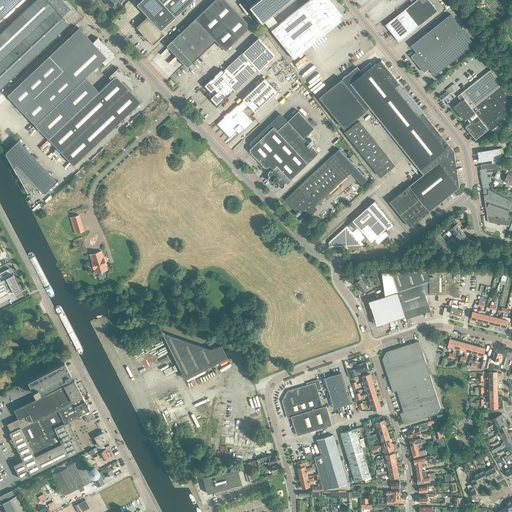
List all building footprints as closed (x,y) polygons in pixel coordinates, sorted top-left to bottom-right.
[(0,0),(0,16),(17,0),(0,0)] [(61,0),(60,0),(35,0),(0,33),(0,88),(69,24),(62,18),(70,10),(64,4),(64,3),(63,0),(61,0)] [(140,0),(136,4),(147,16),(136,27),(142,33),(154,23),(160,30),(192,0),(140,0)] [(225,50),(247,30),(247,22),(225,0),(214,0),(169,43),(187,62),(184,64),(187,67),(192,63),(216,40),(225,50)] [(261,0),(253,7),(264,21),(289,0),(261,0)] [(340,15),(327,0),(308,0),(271,31),(294,59),(336,25),(335,24),(339,20),(340,15)] [(344,0),(341,0),(347,8),(350,7),(344,0)] [(399,43),(427,20),(438,12),(428,0),(417,0),(386,25),(399,43)] [(435,75),(474,44),(451,14),(411,45),(417,52),(412,56),(425,72),(430,68),(435,75)] [(164,34),(160,30),(154,23),(142,33),(143,34),(142,34),(144,36),(143,36),(146,38),(146,37),(153,44),(164,34)] [(93,42),(79,28),(20,83),(48,113),(102,62),(105,64),(114,55),(98,38),(93,42)] [(259,69),(274,55),(258,37),(241,52),(242,53),(230,65),(228,63),(221,69),(214,76),(214,77),(212,79),(211,78),(204,85),(213,95),(210,98),(213,101),(217,105),(221,101),(224,98),(223,98),(226,96),(233,90),(258,67),(259,69)] [(216,50),(207,55),(209,58),(207,60),(210,65),(221,58),(216,50)] [(406,60),(411,67),(415,63),(409,57),(406,60)] [(454,151),(381,60),(377,64),(376,63),(363,73),(358,67),(321,96),(346,127),(370,108),(385,126),(401,145),(424,174),(390,201),(403,218),(410,227),(459,187),(454,151)] [(111,80),(105,86),(98,92),(85,78),(48,113),(35,125),(74,165),(141,102),(130,91),(136,86),(118,68),(109,77),(111,80)] [(490,132),(510,116),(506,111),(511,106),(511,92),(493,68),(458,96),(462,101),(454,107),(464,120),(467,118),(468,119),(470,122),(470,121),(471,122),(466,126),(476,139),(488,129),(490,132)] [(277,92),(264,78),(243,99),(245,101),(239,107),(238,106),(228,115),(227,114),(224,117),(225,118),(218,124),(229,136),(234,131),(237,134),(251,120),(242,110),(248,105),(255,112),(277,92)] [(299,105),(298,106),(308,117),(310,116),(299,105)] [(272,106),(264,115),(267,117),(275,108),(272,106)] [(409,179),(418,172),(373,113),(369,110),(361,115),(394,160),(391,163),(392,165),(391,166),(387,161),(384,158),(383,160),(380,162),(381,163),(378,165),(380,167),(377,169),(379,171),(377,174),(379,176),(387,170),(388,172),(399,180),(399,181),(402,182),(401,183),(408,178),(409,179)] [(314,127),(299,111),(288,121),(280,114),(252,141),(251,144),(253,146),(250,149),(250,152),(265,167),(268,167),(270,166),(274,170),(273,171),(270,170),(269,172),(269,175),(270,176),(268,177),(268,180),(270,182),(273,182),(274,183),(274,185),(275,187),(278,187),(279,186),(281,187),(283,187),(285,186),(285,183),(286,182),(288,184),(291,181),(291,180),(319,154),(303,138),(314,127)] [(46,192),(57,181),(19,140),(6,152),(6,153),(6,154),(6,155),(28,192),(37,187),(41,192),(42,192),(43,193),(44,193),(45,192),(46,192)] [(175,142),(91,216),(107,238),(195,164),(175,142)] [(502,162),(501,155),(504,154),(503,148),(478,152),(479,158),(478,158),(478,162),(492,160),(492,163),(502,162)] [(366,180),(367,180),(367,177),(358,163),(358,162),(354,154),(347,158),(343,158),(340,153),(340,159),(338,160),(336,156),(339,154),(337,150),(332,153),(335,157),(336,157),(339,162),(339,164),(338,164),(338,169),(339,170),(339,173),(343,180),(352,174),(357,183),(360,183),(366,180)] [(498,163),(481,165),(481,169),(480,170),(481,174),(482,181),(482,182),(483,188),(489,187),(489,182),(491,182),(491,176),(488,177),(486,168),(495,167),(498,163)] [(509,184),(511,178),(511,175),(508,173),(506,177),(498,173),(495,178),(498,180),(497,181),(502,184),(504,181),(509,184)] [(338,175),(333,180),(339,186),(344,182),(338,175)] [(348,185),(343,190),(350,197),(354,192),(348,185)] [(508,218),(511,206),(511,201),(490,190),(489,187),(483,188),(483,191),(487,215),(508,218)] [(340,193),(336,197),(343,204),(347,200),(340,193)] [(333,199),(328,205),(335,212),(341,207),(333,199)] [(385,232),(384,231),(394,222),(375,201),(329,242),(329,247),(361,245),(361,241),(367,236),(372,242),(376,239),(376,240),(376,241),(379,244),(389,235),(386,231),(385,232)] [(324,213),(318,220),(322,225),(331,217),(327,212),(326,214),(324,213)] [(74,234),(82,231),(77,215),(70,218),(74,234)] [(509,226),(511,219),(487,215),(488,222),(509,226)] [(455,235),(461,230),(456,224),(450,229),(455,235)] [(461,230),(455,235),(459,241),(466,235),(461,230)] [(446,242),(438,232),(433,236),(441,246),(446,242)] [(104,270),(107,269),(101,251),(90,255),(95,273),(98,272),(100,276),(105,275),(104,270)] [(398,291),(422,283),(429,281),(430,294),(453,293),(453,297),(460,297),(460,271),(430,271),(392,272),(393,275),(394,277),(394,280),(395,282),(396,285),(398,291)] [(393,275),(392,272),(382,272),(385,295),(398,291),(396,285),(395,282),(394,280),(394,277),(393,275)] [(0,275),(0,295),(12,289),(14,293),(22,289),(14,273),(2,279),(0,275)] [(358,281),(356,282),(360,288),(372,281),(374,280),(373,278),(370,279),(369,277),(366,279),(364,276),(362,274),(360,275),(360,274),(355,277),(358,281)] [(373,282),(372,281),(360,288),(363,292),(368,289),(366,286),(369,284),(369,285),(373,282)] [(422,283),(398,291),(406,317),(407,318),(431,310),(422,283)] [(378,326),(406,317),(398,291),(385,295),(369,301),(375,320),(376,320),(378,326)] [(458,309),(457,309),(458,305),(459,301),(456,300),(451,300),(449,301),(448,306),(451,307),(450,313),(456,315),(458,309)] [(458,309),(456,315),(462,316),(462,313),(464,313),(466,308),(463,307),(462,310),(458,309)] [(479,313),(480,310),(478,310),(477,313),(473,311),(471,319),(477,320),(479,313)] [(491,316),(491,313),(489,313),(489,315),(485,314),(483,322),(489,323),(491,316)] [(502,319),(503,316),(501,316),(500,318),(496,317),(495,325),(501,326),(502,319)] [(184,379),(217,363),(227,358),(225,354),(220,345),(211,350),(161,332),(184,379)] [(454,350),(456,340),(450,339),(448,346),(453,347),(452,350),(454,350)] [(460,349),(462,342),(456,340),(454,350),(455,351),(456,348),(460,349)] [(404,412),(439,401),(430,374),(432,373),(430,367),(428,368),(419,341),(386,352),(383,359),(393,392),(397,391),(404,412)] [(472,352),(474,345),(468,343),(465,353),(466,354),(467,351),(472,352)] [(479,347),(477,357),(478,357),(479,354),(483,356),(485,348),(479,347)] [(499,362),(502,353),(494,351),(492,360),(499,362)] [(72,376),(64,360),(38,374),(35,369),(24,375),(26,380),(18,385),(18,386),(21,392),(31,387),(36,395),(72,376)] [(359,372),(368,369),(366,362),(362,363),(357,365),(358,368),(349,371),(350,373),(348,374),(349,377),(360,374),(359,372)] [(334,408),(350,403),(341,373),(325,378),(334,408)] [(461,373),(447,376),(448,381),(459,378),(458,376),(462,375),(461,373)] [(362,382),(372,379),(370,374),(363,376),(364,380),(362,381),(362,382)] [(462,377),(448,382),(449,386),(460,383),(460,381),(463,380),(462,377)] [(58,409),(73,402),(72,401),(82,396),(74,379),(64,385),(16,410),(20,418),(9,424),(13,432),(10,433),(24,459),(14,464),(22,480),(68,456),(62,443),(54,428),(64,423),(58,409)] [(367,388),(374,386),(372,379),(362,382),(363,384),(365,383),(367,388)] [(463,382),(449,386),(450,391),(460,389),(462,388),(461,387),(464,386),(463,382)] [(323,407),(318,390),(315,383),(288,391),(283,401),(288,418),(292,417),(297,435),(332,425),(326,406),(323,407)] [(366,394),(375,391),(374,386),(367,388),(368,392),(365,392),(366,394)] [(460,389),(450,391),(452,396),(453,396),(453,397),(456,396),(456,395),(461,394),(460,389)] [(72,401),(73,402),(58,409),(64,423),(54,428),(62,443),(68,456),(82,449),(68,421),(90,410),(83,396),(72,401)] [(369,406),(379,403),(377,397),(370,399),(371,403),(369,404),(369,406)] [(439,401),(404,412),(400,413),(404,424),(442,412),(439,401)] [(379,403),(369,406),(370,407),(372,406),(374,411),(381,409),(379,403)] [(496,423),(505,419),(504,417),(502,414),(490,420),(491,422),(495,420),(496,423)] [(496,430),(507,424),(505,421),(506,420),(505,419),(496,423),(498,426),(494,428),(495,430),(496,430)] [(376,430),(387,428),(384,420),(376,422),(377,426),(372,428),(373,431),(376,430)] [(410,437),(416,435),(421,433),(420,431),(429,428),(427,422),(414,426),(414,428),(410,430),(411,430),(408,431),(410,437)] [(496,436),(507,430),(506,427),(509,425),(508,423),(507,424),(496,430),(498,433),(496,434),(496,436)] [(355,481),(371,476),(356,428),(341,433),(355,481)] [(388,428),(387,428),(376,430),(377,433),(369,435),(370,438),(389,433),(388,432),(389,431),(388,428)] [(434,440),(440,438),(440,437),(443,437),(441,430),(435,432),(436,435),(433,436),(434,440)] [(501,439),(511,433),(511,430),(509,433),(507,430),(496,436),(494,437),(495,439),(497,437),(499,436),(501,439)] [(99,445),(107,441),(104,436),(105,435),(105,434),(105,433),(105,432),(103,432),(94,437),(98,444),(98,445),(99,445)] [(501,444),(502,445),(511,440),(511,437),(511,436),(511,433),(501,439),(503,443),(501,444)] [(324,490),(332,488),(347,483),(333,435),(317,440),(322,455),(314,457),(324,490)] [(453,450),(459,448),(454,437),(448,439),(453,450)] [(382,444),(371,447),(372,451),(392,445),(390,438),(382,441),(382,444)] [(508,448),(511,445),(511,439),(511,440),(502,445),(497,448),(498,450),(503,448),(506,446),(505,445),(506,445),(508,448)] [(412,451),(420,450),(419,446),(427,444),(426,442),(425,442),(411,446),(412,451)] [(82,459),(105,448),(103,444),(80,455),(82,459)] [(392,445),(372,451),(373,453),(380,451),(379,450),(384,449),(385,453),(394,450),(392,445)] [(420,450),(412,451),(414,457),(421,455),(427,454),(425,448),(420,450)] [(108,452),(106,449),(100,452),(93,456),(94,459),(101,455),(103,460),(111,456),(109,452),(108,452)] [(387,460),(396,459),(395,453),(386,454),(386,458),(376,460),(377,463),(378,462),(387,460)] [(22,485),(12,490),(14,493),(54,474),(68,466),(67,465),(81,458),(82,459),(80,455),(24,484),(22,485)] [(271,457),(270,455),(264,457),(265,461),(267,461),(268,464),(276,462),(275,456),(271,457)] [(83,485),(92,480),(85,465),(90,462),(87,457),(82,460),(82,459),(81,458),(67,465),(68,466),(54,474),(64,495),(79,487),(83,485)] [(265,461),(264,457),(257,459),(259,468),(263,467),(262,463),(265,462),(265,461)] [(257,459),(244,463),(245,464),(247,471),(249,470),(251,470),(256,469),(259,468),(257,459)] [(307,471),(314,470),(317,469),(316,465),(312,466),(312,467),(306,469),(305,462),(297,464),(299,473),(307,471)] [(417,472),(425,471),(425,470),(423,470),(423,467),(425,467),(425,466),(429,465),(429,463),(416,465),(417,472)] [(279,470),(277,464),(270,466),(267,467),(268,470),(271,469),(272,476),(277,474),(277,471),(279,470)] [(490,469),(494,477),(499,475),(496,470),(493,465),(493,464),(490,465),(492,468),(490,469)] [(389,472),(398,471),(397,465),(388,467),(389,470),(380,472),(380,469),(376,470),(377,475),(389,472)] [(93,466),(91,467),(90,468),(89,470),(89,471),(90,473),(91,474),(93,474),(95,474),(96,474),(97,473),(98,472),(98,470),(98,469),(97,467),(96,466),(95,466),(93,466)] [(488,479),(483,469),(482,467),(480,469),(481,471),(479,473),(483,481),(488,479)] [(111,470),(107,468),(102,470),(102,471),(100,473),(100,472),(92,476),(93,476),(97,486),(97,487),(105,483),(105,482),(107,481),(112,478),(114,475),(111,470)] [(235,486),(242,484),(237,468),(203,477),(207,493),(230,487),(230,486),(234,485),(235,486)] [(494,477),(490,469),(487,470),(485,468),(483,469),(488,479),(489,480),(494,477)] [(483,481),(479,473),(476,474),(475,472),(473,469),(471,470),(472,473),(474,475),(479,484),(483,481)] [(300,478),(308,476),(307,473),(315,472),(314,470),(307,471),(299,473),(300,478)] [(480,487),(479,484),(474,475),(472,477),(473,479),(470,481),(473,486),(475,489),(480,487)] [(309,481),(301,482),(302,489),(310,487),(310,484),(314,483),(313,480),(309,481)] [(478,495),(475,489),(473,486),(469,489),(471,493),(468,494),(469,495),(467,496),(466,498),(468,500),(470,500),(471,499),(472,500),(474,499),(475,501),(477,500),(475,496),(478,495)] [(14,493),(12,490),(0,495),(0,497),(2,502),(7,511),(24,511),(16,495),(16,496),(14,493)] [(393,503),(401,503),(400,496),(387,497),(387,504),(393,504),(393,503)] [(54,506),(56,509),(74,501),(72,498),(54,506)] [(86,500),(75,505),(78,511),(81,511),(90,508),(86,500)]
